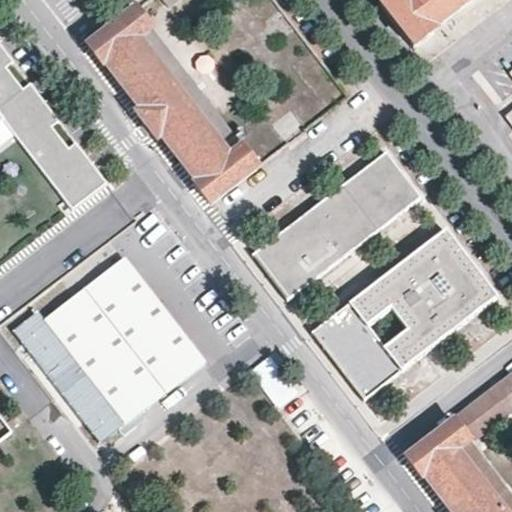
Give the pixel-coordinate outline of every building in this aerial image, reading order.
[(185,0),(164,0),(173,10),(185,0)] [(385,0),(419,43),(441,27),(437,22),(465,0),(385,0)] [(257,172),(137,15),(93,48),(111,73),(117,68),(149,109),(143,114),(164,141),(169,136),(203,180),(197,184),(214,205),(257,172)] [(0,125),(4,123),(18,142),(71,212),(106,184),(76,146),(69,151),(52,130),(59,124),(30,87),(23,91),(7,68),(13,63),(0,47),(0,125)] [(511,67),(508,71),(511,76),(511,106),(503,114),(511,124),(511,67)] [(287,303),(420,200),(385,154),(252,257),(287,303)] [(498,300),(445,232),(312,335),(365,402),(498,300)] [(214,369),(133,264),(54,326),(135,431),(214,369)] [(467,362),(453,345),(434,361),(447,378),(467,362)] [(511,427),(511,393),(415,468),(431,488),(435,485),(455,511),(511,511),(511,502),(476,455),(511,427)]
